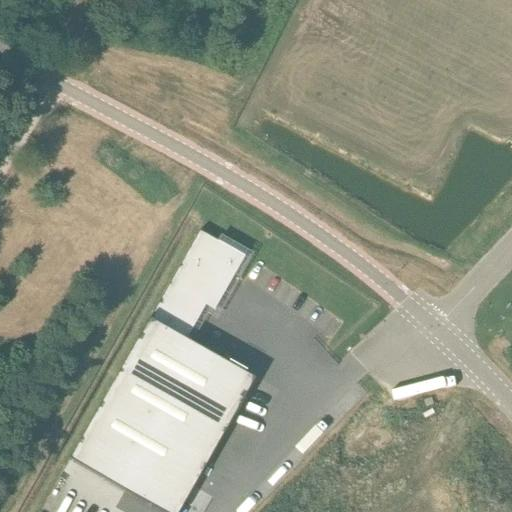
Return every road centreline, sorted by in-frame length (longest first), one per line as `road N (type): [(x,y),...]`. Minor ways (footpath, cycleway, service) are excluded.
road 1 (unclassified): [(511,402),(304,223),(45,77)]
road 2 (unknown): [(349,375),(236,306)]
